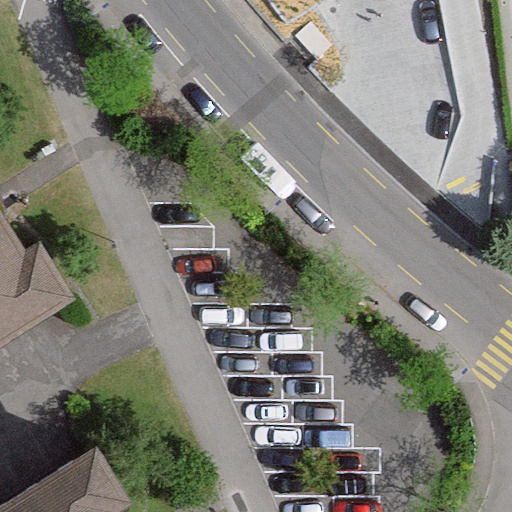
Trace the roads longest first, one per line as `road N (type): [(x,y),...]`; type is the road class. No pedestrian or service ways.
road 1 (residential): [(36,0),(50,60),(236,511)]
road 2 (tertiary): [(511,332),(347,187),(174,0)]
